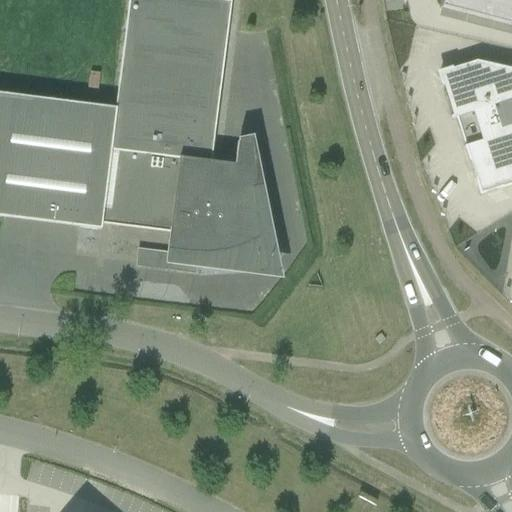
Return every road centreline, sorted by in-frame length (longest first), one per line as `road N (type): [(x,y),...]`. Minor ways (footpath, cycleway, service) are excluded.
road 1 (unknown): [(21,323),(28,266),(45,251),(219,281),(271,274),(296,254),(297,209),(255,46)]
road 2 (unclassified): [(0,320),(125,337),(313,419)]
road 3 (secondary): [(414,280),(376,159),(343,0)]
road 4 (unclassified): [(208,511),(0,426)]
